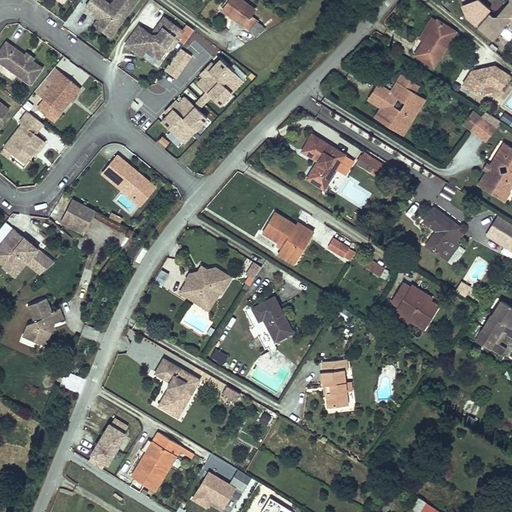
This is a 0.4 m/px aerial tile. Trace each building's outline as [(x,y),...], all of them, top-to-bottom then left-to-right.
[(89,0),(86,6),(94,12),(100,16),(98,18),(115,31),(137,0),(113,0),(111,4),(105,0),(89,0)] [(240,0),(229,0),(222,10),(249,30),(256,20),(249,15),(254,9),(240,0)] [(500,32),(508,23),(511,26),(511,31),(511,33),(511,0),(509,0),(510,2),(504,9),(504,15),(498,16),(495,19),(489,14),(478,27),(493,39),(500,32)] [(417,38),(423,42),(436,21),(430,17),(417,38)] [(158,25),(162,28),(158,35),(152,36),(151,35),(139,26),(125,45),(141,56),(145,50),(157,59),(162,51),(173,37),(176,39),(182,31),(163,18),(158,25)] [(263,29),(256,20),(249,30),(256,35),(263,29)] [(436,21),(423,42),(414,55),(432,67),(454,32),(436,20),(436,21)] [(511,26),(508,23),(500,32),(508,40),(511,35),(511,33),(511,31),(511,26)] [(162,28),(158,25),(151,35),(152,36),(158,35),(162,28)] [(176,39),(173,37),(162,51),(172,48),(178,40),(176,39)] [(25,55),(6,41),(0,49),(0,62),(30,84),(42,67),(33,60),(25,55)] [(181,48),(165,70),(177,78),(192,56),(181,48)] [(236,91),(245,81),(218,56),(191,86),(202,96),(197,101),(203,107),(212,97),(222,107),(236,92),(236,91)] [(502,67),(498,72),(505,78),(509,73),(502,67)] [(80,87),(61,71),(40,96),(60,112),(80,87)] [(418,85),(401,74),(397,81),(414,91),(418,85)] [(402,135),(413,118),(410,116),(418,103),(410,98),(414,91),(397,81),(390,91),(377,82),(372,91),(385,99),(380,107),(374,117),(402,135)] [(385,99),(372,91),(367,98),(380,107),(385,99)] [(410,116),(413,118),(425,98),(414,91),(410,98),(418,103),(410,116)] [(184,147),(210,120),(185,95),(174,106),(175,106),(159,122),(184,147)] [(0,119),(9,108),(0,101),(0,119)] [(44,123),(28,110),(19,121),(22,123),(4,146),(25,163),(35,150),(37,152),(46,141),(35,133),(44,123)] [(462,123),(475,133),(485,120),(472,110),(462,123)] [(479,136),(489,123),(485,120),(475,133),(479,136)] [(479,136),(485,140),(495,128),(489,123),(479,136)] [(323,189),(338,166),(344,155),(312,135),(302,151),(318,161),(306,179),(323,189)] [(169,142),(162,137),(159,141),(165,146),(169,142)] [(511,147),(504,143),(489,165),(486,171),(477,185),(503,201),(510,192),(507,190),(511,182),(511,147)] [(117,149),(98,171),(127,197),(130,194),(140,204),(157,184),(117,149)] [(363,154),(356,164),(380,179),(386,169),(363,154)] [(344,155),(338,166),(345,170),(352,160),(344,155)] [(95,211),(72,199),(64,215),(87,228),(95,211)] [(447,244),(459,227),(433,207),(423,221),(435,231),(425,245),(445,260),(453,249),(447,244)] [(281,247),(278,253),(290,261),(301,243),(305,246),(313,232),(302,226),(301,229),(295,225),(274,212),(262,231),(278,241),(283,244),(281,247)] [(97,213),(95,217),(112,224),(114,219),(97,213)] [(87,228),(64,215),(60,222),(83,235),(87,228)] [(511,223),(497,215),(492,224),(500,229),(495,238),(511,248),(511,223)] [(500,229),(492,224),(486,232),(495,238),(500,229)] [(12,225),(0,238),(0,263),(15,277),(27,264),(38,274),(52,259),(12,225)] [(332,237),(327,246),(348,260),(354,251),(332,237)] [(485,237),(481,244),(498,254),(502,247),(485,237)] [(301,243),(290,261),(294,263),(305,246),(301,243)] [(390,271),(365,255),(360,263),(386,278),(390,271)] [(252,261),(245,274),(251,278),(259,266),(252,261)] [(200,266),(197,271),(200,274),(204,273),(206,269),(200,266)] [(178,292),(193,301),(197,295),(205,300),(214,298),(218,292),(220,293),(230,277),(214,268),(206,269),(204,273),(200,274),(197,271),(188,273),(184,279),(186,280),(178,292)] [(154,281),(162,286),(169,274),(160,269),(154,281)] [(461,280),(460,282),(470,288),(471,286),(461,280)] [(396,304),(394,308),(410,318),(423,326),(436,304),(429,299),(425,297),(426,294),(409,284),(408,286),(400,281),(389,300),(396,304)] [(460,282),(455,290),(464,297),(470,288),(460,282)] [(197,295),(193,301),(207,310),(214,298),(205,300),(197,295)] [(272,296),(251,308),(258,321),(262,318),(275,341),(292,332),(272,296)] [(22,336),(40,344),(47,346),(56,324),(65,319),(60,308),(53,311),(47,298),(26,307),(33,322),(27,324),(22,336)] [(511,306),(501,300),(492,315),(491,314),(475,339),(501,355),(506,347),(499,343),(505,333),(511,336),(511,306)] [(348,321),(353,313),(343,308),(338,316),(348,321)] [(410,318),(394,308),(391,312),(407,321),(410,318)] [(223,364),(229,354),(215,347),(210,357),(223,364)] [(172,382),(158,405),(170,411),(177,399),(186,404),(201,379),(164,358),(156,373),(172,382)] [(320,371),(321,384),(328,383),(329,391),(324,391),(326,407),(346,404),(344,390),(343,381),(342,368),(345,368),(344,358),(321,361),(322,371),(320,371)] [(240,393),(227,385),(222,393),(236,401),(240,393)] [(186,404),(177,399),(170,411),(179,417),(186,404)] [(92,454),(89,459),(106,469),(129,432),(126,430),(130,423),(115,414),(111,420),(110,419),(89,452),(92,454)] [(158,433),(145,453),(149,456),(162,435),(158,433)] [(149,456),(145,453),(130,476),(153,491),(169,466),(167,464),(173,455),(175,457),(181,447),(162,435),(149,456)] [(184,447),(181,453),(191,459),(194,453),(184,447)] [(167,464),(169,466),(175,457),(173,455),(167,464)] [(209,467),(190,498),(206,508),(211,500),(224,508),(238,485),(209,467)] [(289,511),(281,507),(282,505),(269,498),(261,511),(289,511)] [(410,510),(414,511),(440,511),(418,498),(410,510)]
